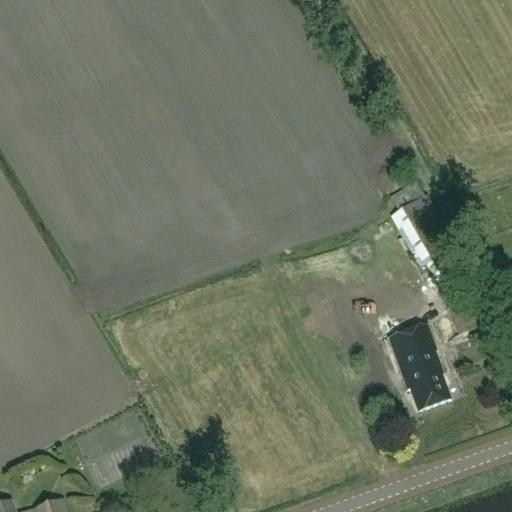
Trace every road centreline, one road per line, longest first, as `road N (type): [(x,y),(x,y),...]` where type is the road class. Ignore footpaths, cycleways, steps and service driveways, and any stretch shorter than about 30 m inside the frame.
road 1 (track): [(511,315),(321,0)]
road 2 (unclassified): [(342,511),(511,450)]
